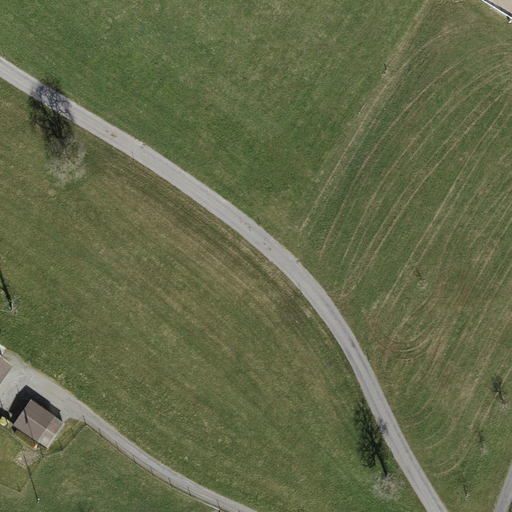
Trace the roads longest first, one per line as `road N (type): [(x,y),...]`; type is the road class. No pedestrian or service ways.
road 1 (unclassified): [(0,63),(160,161),(269,246),(339,331),(433,511)]
road 2 (track): [(0,330),(61,396),(245,511)]
